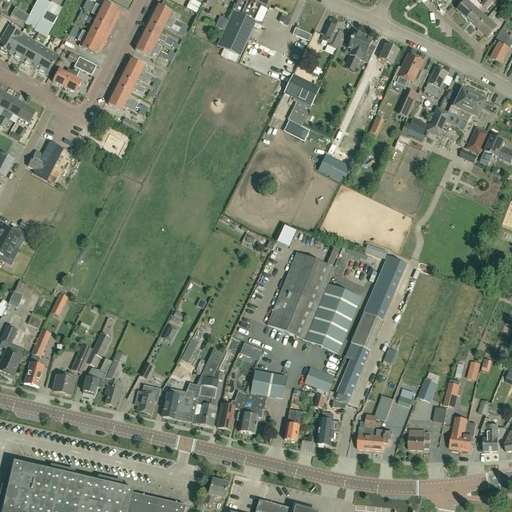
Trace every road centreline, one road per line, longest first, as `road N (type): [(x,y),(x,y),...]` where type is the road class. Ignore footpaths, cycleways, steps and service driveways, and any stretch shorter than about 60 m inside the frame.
road 1 (tertiary): [(0,400),(347,482),(445,487)]
road 2 (residential): [(82,114),(140,0)]
road 3 (unknown): [(270,464),(301,342)]
